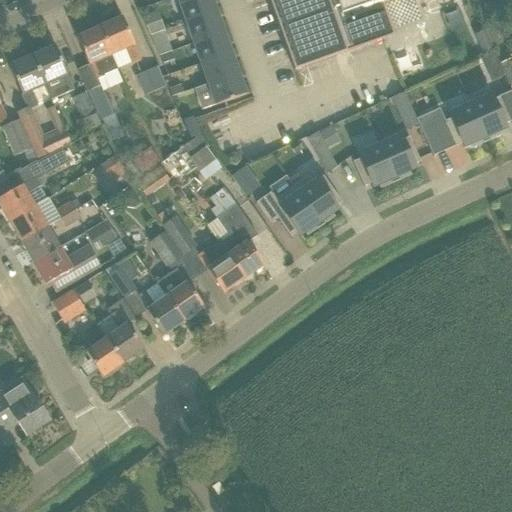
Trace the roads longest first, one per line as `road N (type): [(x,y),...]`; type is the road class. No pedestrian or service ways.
road 1 (residential): [(157,413),(351,269),(511,183)]
road 2 (residential): [(99,453),(0,283)]
